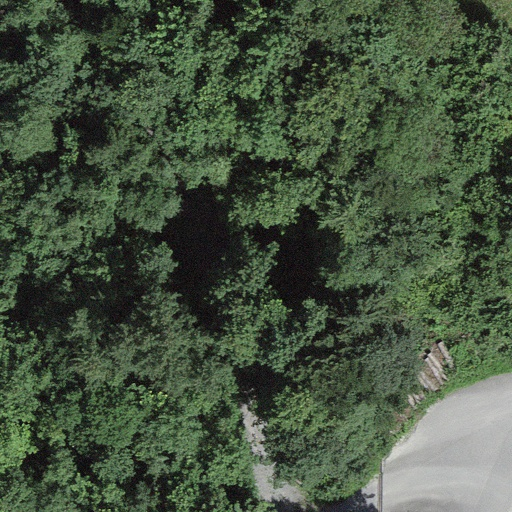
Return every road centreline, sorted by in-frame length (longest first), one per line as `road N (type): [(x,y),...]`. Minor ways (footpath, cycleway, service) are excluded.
road 1 (track): [(79,0),(174,146),(287,511)]
road 2 (track): [(360,511),(464,443)]
